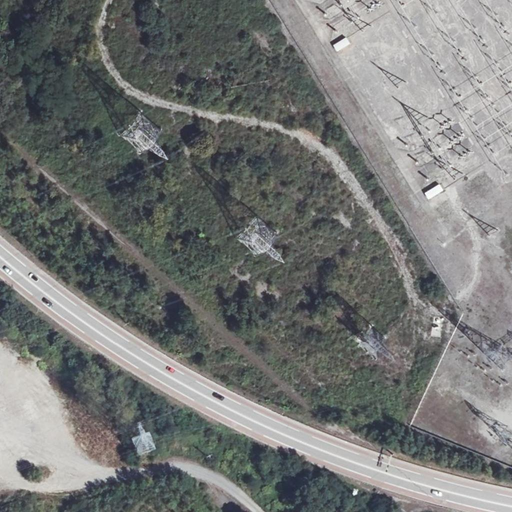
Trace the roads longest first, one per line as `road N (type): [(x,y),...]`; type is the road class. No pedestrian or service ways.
road 1 (trunk): [(0,256),(121,348),(232,412),(419,485),(511,506)]
road 2 (track): [(109,0),(102,38),(109,63),(143,99),(285,130),(344,168),(404,270),(412,308)]
road 3 (track): [(0,380),(129,467),(169,511)]
